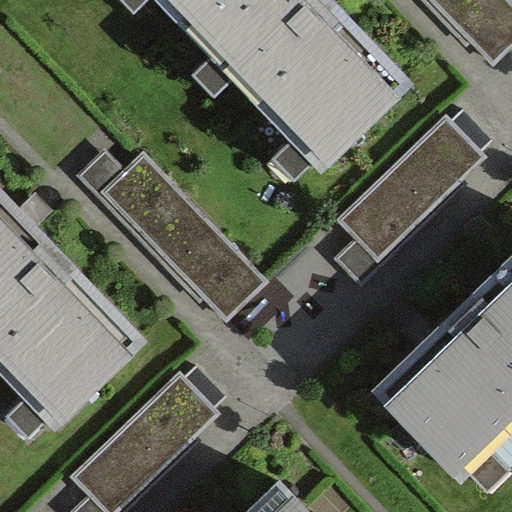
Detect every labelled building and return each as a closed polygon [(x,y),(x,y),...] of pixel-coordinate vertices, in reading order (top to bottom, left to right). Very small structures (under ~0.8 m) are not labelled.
[(322,0),(156,0),(316,169),(404,86),(322,0)] [(452,119),(347,216),(378,249),(482,152),(452,119)] [(22,227),(0,204),(0,386),(40,429),(131,344),(22,227)] [(511,420),(511,261),(429,342),(380,390),(459,472),(511,420)] [(301,511),(276,486),(248,511),(301,511)]
